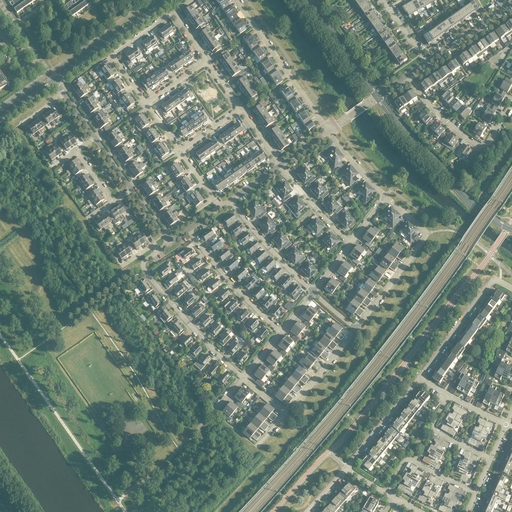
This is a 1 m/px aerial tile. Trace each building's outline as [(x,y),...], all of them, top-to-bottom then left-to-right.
[(22,10),(14,0),(12,0),(11,1),(14,4),(11,6),(17,13),(22,10)] [(18,0),(14,0),(22,10),(27,6),(22,0),(20,0),(19,1),(18,0)] [(86,7),(80,0),(76,0),(78,2),(76,3),(81,10),(86,7)] [(230,1),(229,0),(225,0),(219,5),(223,11),(229,6),(228,4),(230,1)] [(365,0),(365,1),(358,6),(360,9),(367,4),(365,0)] [(421,9),(416,0),(412,2),(417,12),(421,9)] [(426,7),(421,0),(416,0),(421,9),(426,7)] [(71,1),(68,3),(76,14),(81,10),(76,3),(73,5),(71,1)] [(474,1),(470,4),(475,12),(480,9),(474,1)] [(417,12),(412,2),(408,5),(413,14),(417,12)] [(76,14),(68,3),(66,5),(68,8),(66,10),(71,18),(76,14)] [(370,7),(367,4),(360,9),(362,12),(370,7)] [(475,12),(470,4),(465,8),(466,8),(471,15),(475,12)] [(413,14),(408,5),(402,8),(406,13),(407,13),(409,16),(413,14)] [(183,12),(186,16),(195,11),(191,6),(183,12)] [(230,8),(229,6),(223,11),(227,16),(236,10),(234,7),(230,8)] [(330,10),(335,17),(339,14),(335,7),(330,10)] [(372,10),(370,7),(362,12),(365,15),(372,10)] [(466,8),(463,10),(468,17),(471,15),(466,8)] [(238,13),(236,10),(227,16),(231,22),(237,18),(236,16),(238,13)] [(374,13),(372,10),(365,15),(367,18),(374,13)] [(463,10),(460,12),(459,13),(465,20),(468,17),(463,10)] [(198,15),(195,11),(186,16),(190,21),(198,15)] [(459,12),(455,15),(460,23),(465,20),(459,13),(460,12),(459,12)] [(376,17),(374,13),(367,18),(369,22),(376,17)] [(200,14),(198,15),(190,21),(193,25),(203,18),(200,14)] [(460,23),(455,15),(450,18),(450,19),(451,19),(456,26),(460,23)] [(378,20),(376,17),(369,22),(371,25),(378,20)] [(203,18),(193,25),(196,30),(198,28),(200,31),(206,26),(208,25),(203,18)] [(239,20),(237,18),(231,22),(235,28),(244,22),(242,19),(239,20)] [(451,19),(450,19),(447,21),(452,28),(456,26),(451,19)] [(381,23),(378,20),(371,25),(374,28),(381,23)] [(447,21),(444,23),(449,31),(452,28),(447,21)] [(246,25),(244,22),(235,28),(240,34),(246,30),(244,28),(246,25)] [(444,22),(439,26),(445,34),(449,31),(444,23),(444,22)] [(383,26),(381,23),(374,28),(376,31),(383,26)] [(166,25),(163,28),(169,36),(173,32),(174,33),(176,31),(171,24),(168,27),(166,25)] [(422,25),(415,30),(418,34),(421,31),(420,29),(423,27),(422,25)] [(511,34),(505,25),(500,28),(505,35),(507,37),(511,34)] [(210,33),(206,26),(200,31),(201,33),(199,34),(202,39),(210,33)] [(385,29),(383,26),(376,31),(378,34),(385,29)] [(445,34),(439,26),(435,29),(435,30),(440,37),(445,34)] [(169,36),(163,28),(159,30),(161,32),(157,34),(162,42),(165,40),(164,39),(169,36)] [(505,35),(500,28),(496,32),(501,39),(505,35)] [(388,33),(385,29),(378,34),(380,38),(388,33)] [(435,30),(432,32),(437,39),(440,37),(435,30)] [(432,32),(429,34),(434,41),(437,39),(432,32)] [(214,38),(210,33),(202,39),(205,43),(214,38)] [(390,36),(388,33),(380,38),(383,41),(390,36)] [(424,38),(426,41),(428,43),(429,45),(434,41),(429,34),(428,33),(424,36),(425,36),(426,36),(424,38)] [(494,33),(489,36),(494,43),(499,40),(494,33)] [(250,37),(249,34),(243,39),(247,45),(256,38),(254,36),(250,37)] [(150,37),(146,39),(152,47),(157,44),(156,43),(158,41),(155,36),(151,39),(150,37)] [(392,39),(390,36),(383,41),(385,44),(392,39)] [(494,43),(489,36),(485,39),(490,46),(494,43)] [(217,42),(214,38),(205,43),(208,48),(217,42)] [(258,41),(256,38),(247,45),(251,51),(257,46),(256,44),(258,41)] [(152,47),(146,39),(143,42),(144,43),(140,46),(145,53),(148,51),(147,51),(152,47)] [(394,42),(392,39),(385,44),(387,47),(394,42)] [(490,46),(485,39),(480,42),(485,49),(490,46)] [(221,49),(217,42),(208,48),(212,52),(214,51),(215,53),(221,49)] [(396,45),(394,42),(387,47),(389,50),(396,45)] [(487,51),(485,49),(480,42),(476,46),(482,54),(487,51)] [(399,49),(396,45),(389,50),(392,54),(399,49)] [(259,48),(257,46),(251,51),(255,57),(264,50),(262,47),(259,48)] [(483,55),(482,54),(476,46),(472,49),(477,56),(478,58),(483,55)] [(133,49),(130,51),(135,59),(140,56),(139,54),(142,53),(138,48),(134,50),(133,49)] [(180,53),(182,56),(188,64),(191,61),(190,60),(194,57),(189,50),(187,51),(186,49),(180,53)] [(401,52),(399,49),(392,54),(394,57),(401,52)] [(477,56),(472,49),(467,52),(472,59),(477,56)] [(266,53),(264,50),(255,57),(259,62),(266,58),(264,56),(266,53)] [(135,59),(130,51),(126,53),(127,55),(124,58),(129,65),(131,63),(131,62),(135,59)] [(231,58),(225,51),(219,55),(221,58),(219,60),(223,64),(231,58)] [(403,55),(401,52),(394,57),(396,60),(403,55)] [(472,59),(467,52),(463,55),(468,62),(472,59)] [(396,60),(395,60),(398,64),(398,63),(400,65),(405,61),(407,60),(403,55),(396,60)] [(468,62),(463,55),(458,58),(463,65),(468,62)] [(188,64),(182,56),(177,59),(182,66),(184,65),(184,66),(188,64)] [(234,63),(231,58),(223,64),(226,69),(234,63)] [(267,60),(266,58),(259,62),(264,68),(273,62),(271,59),(267,60)] [(182,66),(177,59),(173,62),(178,70),(182,68),(181,67),(182,66)] [(455,60),(451,63),(456,70),(460,67),(455,60)] [(178,70),(173,62),(168,65),(165,66),(170,74),(174,71),(175,73),(178,70)] [(275,65),(273,62),(264,68),(268,74),(274,70),(273,68),(275,65)] [(237,67),(234,63),(226,69),(229,73),(237,67)] [(456,70),(451,63),(446,67),(451,74),(456,70)] [(100,71),(104,76),(112,70),(109,67),(107,68),(105,64),(100,68),(101,70),(100,71)] [(170,74),(165,66),(163,68),(163,69),(159,72),(164,80),(168,78),(166,76),(170,74)] [(237,67),(229,73),(232,78),(234,76),(236,79),(242,75),(245,73),(242,70),(240,72),(237,67)] [(451,74),(446,67),(442,70),(447,77),(451,74)] [(114,74),(112,70),(104,76),(107,80),(106,81),(108,83),(115,78),(112,75),(114,74)] [(275,72),(274,70),(268,74),(272,80),(281,74),(279,71),(275,72)] [(448,79),(447,77),(442,70),(437,73),(444,82),(448,79)] [(0,89),(9,85),(0,72),(0,89)] [(164,80),(159,72),(154,75),(159,83),(160,82),(161,83),(164,80)] [(444,82),(437,73),(433,76),(438,83),(440,85),(444,82)] [(283,77),(281,74),(272,80),(276,86),(282,82),(281,80),(283,77)] [(159,83),(154,75),(149,79),(155,87),(158,84),(158,83),(159,83)] [(247,82),(242,75),(236,79),(238,82),(236,83),(239,88),(247,82)] [(438,83),(433,76),(429,79),(434,86),(438,83)] [(506,79),(503,84),(510,89),(511,85),(511,79),(509,77),(507,80),(506,79)] [(118,82),(115,78),(108,83),(110,86),(110,85),(114,90),(122,84),(119,81),(118,82)] [(155,87),(149,79),(145,82),(144,81),(141,83),(147,90),(150,88),(151,89),(155,87)] [(434,86),(429,79),(424,82),(429,89),(434,86)] [(80,84),(78,81),(73,85),(75,87),(73,89),(72,90),(73,92),(74,91),(76,94),(88,86),(86,84),(82,87),(80,84)] [(250,86),(247,82),(239,88),(242,92),(250,86)] [(429,89),(424,82),(420,85),(425,92),(429,89)] [(124,88),(122,84),(114,90),(117,95),(116,95),(118,98),(125,93),(122,89),(124,88)] [(510,89),(503,84),(500,89),(501,89),(500,92),(505,95),(506,93),(508,93),(510,89)] [(89,88),(88,86),(76,94),(78,97),(77,98),(79,100),(80,99),(82,97),(84,100),(89,96),(87,94),(85,91),(89,88)] [(254,91),(250,86),(242,92),(245,97),(254,91)] [(287,88),(285,86),(279,90),(283,96),(292,90),(290,87),(287,88)] [(181,93),(180,93),(185,101),(190,97),(191,99),(194,97),(188,89),(186,91),(185,89),(181,92),(181,93)] [(294,93),(292,90),(283,96),(287,102),(294,98),(292,96),(294,93)] [(412,90),(408,94),(413,101),(417,98),(412,90)] [(445,102),(451,95),(452,94),(449,90),(447,92),(441,98),(445,102)] [(259,98),(254,91),(245,97),(249,101),(251,100),(253,103),(259,98)] [(505,95),(500,92),(498,95),(497,94),(494,99),(501,103),(504,99),(503,98),(505,95)] [(128,96),(125,93),(118,98),(120,100),(124,104),(132,99),(129,95),(128,96)] [(179,93),(175,96),(181,104),(185,101),(180,93),(179,94),(179,93)] [(413,101),(408,94),(403,97),(408,104),(413,101)] [(455,99),(451,95),(445,102),(449,105),(455,99)] [(91,98),(89,96),(84,100),(85,102),(83,104),(82,105),(84,107),(85,106),(87,109),(98,101),(97,99),(93,102),(91,98)] [(181,104),(175,96),(172,98),(172,99),(171,100),(176,107),(181,104)] [(408,104),(403,97),(399,100),(404,107),(408,104)] [(456,97),(455,99),(449,105),(453,109),(459,103),(460,101),(456,97)] [(295,100),(294,98),(287,102),(292,108),(301,102),(299,99),(295,100)] [(134,102),(132,99),(124,104),(127,109),(126,109),(128,112),(135,107),(132,103),(134,102)] [(501,103),(494,99),(491,103),(489,102),(488,105),(496,110),(498,107),(499,108),(501,103)] [(169,100),(166,102),(171,110),(176,107),(171,100),(170,101),(169,100)] [(404,107),(399,100),(394,103),(399,110),(398,111),(399,114),(401,113),(400,112),(405,108),(404,107)] [(100,103),(98,101),(87,109),(89,112),(88,112),(89,115),(90,114),(93,112),(94,115),(99,111),(98,109),(96,106),(100,103)] [(171,110),(166,102),(162,105),(163,106),(160,109),(165,116),(167,114),(171,110)] [(264,109),(259,102),(253,107),(255,109),(253,110),(256,115),(264,109)] [(303,104),(301,102),(292,108),(296,114),(302,110),(300,108),(303,104)] [(463,107),(459,103),(453,109),(457,113),(463,107)] [(465,104),(463,107),(457,113),(461,116),(468,108),(469,108),(465,104)] [(496,110),(488,105),(486,108),(488,109),(485,113),(492,118),(495,113),(494,113),(496,110)] [(472,112),(468,108),(461,116),(465,120),(471,114),(472,112)] [(51,111),(48,113),(56,125),(58,124),(55,119),(58,117),(60,115),(57,110),(54,112),(53,110),(52,109),(50,110),(51,111)] [(267,114),(264,109),(256,115),(259,119),(267,114)] [(201,113),(197,117),(202,124),(203,123),(204,124),(207,121),(206,120),(209,118),(203,110),(201,112),(201,113)] [(303,112),(302,110),(296,114),(300,120),(309,113),(307,111),(303,112)] [(418,118),(422,121),(428,115),(424,111),(423,112),(421,110),(417,115),(419,117),(418,118)] [(101,113),(99,111),(94,115),(96,117),(94,119),(93,119),(94,122),(95,121),(97,124),(109,115),(107,113),(103,116),(101,113)] [(478,119),(482,121),(487,125),(489,122),(490,123),(492,118),(485,113),(483,112),(478,119)] [(56,125),(48,113),(45,115),(44,114),(42,116),(43,117),(44,119),(42,121),(46,126),(48,124),(51,122),(54,126),(56,125)] [(135,120),(138,125),(146,119),(144,116),(142,117),(139,113),(132,118),(134,121),(135,120)] [(311,116),(309,113),(300,120),(304,126),(310,121),(309,119),(311,116)] [(270,118),(267,114),(259,119),(262,124),(270,118)] [(110,117),(109,115),(97,124),(99,127),(98,127),(100,129),(101,129),(103,127),(105,130),(110,126),(108,124),(106,120),(110,117)] [(432,119),(428,115),(422,121),(426,125),(427,124),(429,127),(434,122),(431,120),(432,119)] [(202,124),(197,117),(192,120),(198,128),(201,126),(201,125),(202,124)] [(275,125),(270,118),(262,124),(265,128),(267,127),(269,129),(275,125)] [(36,122),(33,124),(41,135),(43,134),(40,130),(43,128),(46,126),(42,121),(40,122),(38,120),(37,119),(35,121),(36,122)] [(146,119),(138,125),(136,126),(141,134),(142,133),(150,127),(147,124),(149,123),(146,119)] [(198,128),(192,120),(188,123),(193,131),(194,130),(194,131),(198,128)] [(312,123),(310,121),(304,126),(308,132),(317,125),(315,122),(312,123)] [(487,125),(482,121),(480,124),(479,123),(476,128),(483,133),(486,128),(485,127),(487,125)] [(436,124),(434,122),(429,127),(432,129),(431,129),(435,133),(441,127),(437,123),(436,124)] [(193,131),(188,123),(183,127),(189,135),(192,132),(192,131),(193,131)] [(236,124),(233,127),(238,135),(243,132),(244,133),(247,131),(241,123),(237,126),(236,124)] [(41,135),(33,124),(30,126),(29,125),(27,126),(28,127),(28,128),(29,130),(27,131),(31,136),(33,135),(36,133),(39,137),(41,135)] [(280,132),(275,125),(269,129),(271,131),(268,133),(272,137),(280,132)] [(152,131),(150,127),(142,133),(144,135),(145,134),(148,139),(156,133),(154,130),(152,131)] [(189,135),(183,127),(178,130),(179,131),(177,133),(180,138),(183,136),(184,136),(185,137),(189,135)] [(238,135),(233,127),(229,129),(230,130),(229,131),(234,138),(238,135)] [(445,131),(441,127),(435,133),(433,135),(437,139),(440,136),(442,138),(446,134),(444,132),(445,131)] [(483,133),(476,128),(473,133),(474,133),(473,136),(478,139),(480,137),(481,137),(483,133)] [(115,133),(113,130),(108,134),(109,136),(107,138),(106,139),(108,141),(109,140),(111,143),(122,135),(121,133),(117,136),(115,133)] [(227,131),(223,133),(229,141),(234,138),(229,131),(227,132),(227,131)] [(283,136),(280,132),(272,137),(275,142),(283,136)] [(159,137),(156,133),(148,139),(152,144),(153,143),(154,145),(160,142),(157,138),(159,137)] [(229,141),(223,133),(220,136),(221,138),(217,140),(223,148),(225,146),(224,145),(229,141)] [(65,134),(63,135),(71,147),(74,145),(75,146),(77,144),(76,143),(75,141),(77,139),(74,134),(71,136),(68,138),(65,134)] [(448,136),(446,134),(442,138),(445,141),(443,144),(447,147),(454,138),(449,135),(448,136)] [(71,147),(63,135),(61,137),(64,141),(61,143),(59,145),(62,150),(65,148),(66,150),(67,151),(69,150),(68,149),(71,147)] [(124,137),(122,135),(111,143),(113,146),(112,147),(113,149),(114,148),(117,147),(118,149),(123,145),(122,143),(120,140),(124,137)] [(286,140),(283,136),(275,142),(278,146),(286,140)] [(458,141),(454,138),(447,147),(454,152),(456,149),(460,144),(457,142),(458,141)] [(223,149),(223,148),(217,140),(214,143),(213,141),(209,143),(215,152),(216,154),(223,149)] [(289,145),(286,140),(278,146),(281,151),(289,145)] [(162,145),(160,142),(154,145),(156,148),(155,148),(158,153),(166,148),(164,144),(162,145)] [(215,152),(209,143),(205,146),(206,147),(205,148),(210,155),(215,152)] [(50,144),(48,146),(56,157),(59,155),(60,156),(62,155),(61,154),(62,154),(60,151),(62,150),(59,145),(56,146),(53,148),(50,144)] [(462,146),(460,144),(456,149),(459,151),(458,152),(463,155),(468,148),(463,145),(462,146)] [(125,148),(123,145),(118,149),(120,151),(118,153),(117,154),(118,156),(119,155),(121,158),(133,150),(132,148),(127,151),(125,148)] [(56,157),(48,146),(46,147),(49,151),(46,153),(46,154),(44,155),(47,160),(50,159),(51,161),(52,162),(54,160),(54,159),(56,157)] [(203,147),(200,150),(205,158),(210,155),(205,148),(204,148),(203,147)] [(169,151),(166,148),(158,153),(161,158),(162,161),(170,156),(168,154),(168,152),(169,151)] [(329,157),(331,160),(339,153),(337,150),(336,150),(335,149),(333,150),(331,148),(323,155),(326,159),(329,157)] [(472,151),(468,148),(463,155),(467,158),(468,157),(470,159),(474,154),(471,152),(472,151)] [(134,152),(133,150),(121,158),(123,161),(122,162),(124,164),(125,163),(127,161),(129,164),(134,160),(132,158),(130,155),(134,152)] [(205,158),(200,150),(196,152),(197,154),(194,157),(199,165),(202,163),(201,161),(205,158)] [(260,151),(255,155),(261,163),(264,160),(263,159),(265,158),(260,151)] [(340,153),(339,153),(331,160),(333,163),(331,165),(334,169),(342,162),(340,159),(342,158),(341,156),(342,156),(339,153),(340,153)] [(261,163),(255,155),(251,158),(256,165),(257,164),(257,165),(261,163)] [(256,165),(251,158),(246,161),(252,169),(255,167),(255,166),(256,165)] [(66,172),(67,174),(79,166),(77,163),(78,162),(76,160),(75,160),(73,162),(71,160),(66,163),(68,166),(70,169),(66,172)] [(136,162),(134,160),(129,164),(130,166),(128,168),(127,168),(129,171),(130,170),(132,173),(143,165),(142,163),(138,166),(136,162)] [(252,169),(246,161),(241,165),(246,172),(247,171),(248,172),(252,169)] [(167,167),(168,169),(167,170),(170,175),(172,173),(181,168),(178,164),(176,165),(174,162),(167,167)] [(145,167),(143,165),(132,173),(134,176),(133,176),(134,179),(135,178),(138,176),(139,179),(144,175),(143,173),(141,170),(145,167)] [(246,172),(241,165),(237,168),(242,176),(246,174),(245,173),(246,172)] [(299,177),(298,177),(300,180),(309,173),(305,168),(306,167),(304,165),(298,169),(301,172),(297,175),(299,177)] [(81,168),(79,166),(67,174),(69,176),(73,173),(75,176),(77,178),(82,174),(80,172),(82,171),(84,170),(82,168),(81,168)] [(343,175),(346,177),(354,170),(351,167),(351,168),(350,166),(348,168),(345,166),(337,173),(341,177),(343,175)] [(183,171),(181,168),(172,173),(176,178),(175,179),(177,181),(184,176),(181,172),(183,171)] [(242,176),(237,168),(232,171),(237,178),(238,178),(239,179),(242,176)] [(354,170),(346,177),(348,180),(346,182),(350,186),(358,179),(355,177),(357,175),(356,173),(357,173),(354,170)] [(237,178),(232,171),(227,175),(233,183),(236,180),(236,179),(237,178)] [(312,177),(309,173),(300,180),(302,182),(303,182),(304,184),(308,181),(310,184),(316,179),(313,176),(312,177)] [(84,177),(82,174),(77,178),(78,180),(78,181),(81,184),(76,187),(78,189),(89,180),(87,177),(88,177),(87,175),(86,175),(84,177)] [(233,183),(227,175),(223,178),(228,185),(229,184),(229,185),(233,183)] [(186,180),(184,176),(177,181),(178,184),(179,183),(182,188),(191,182),(188,179),(186,180)] [(228,185),(223,178),(218,181),(224,189),(227,187),(226,186),(228,185)] [(149,181),(147,179),(142,183),(144,185),(142,187),(140,187),(142,190),(143,189),(145,192),(157,184),(155,181),(151,184),(149,181)] [(91,183),(89,180),(78,189),(79,191),(83,188),(86,191),(87,193),(92,189),(91,187),(93,186),(93,185),(94,185),(92,183),(91,183)] [(312,192),(311,193),(313,195),(322,188),(318,184),(319,183),(317,180),(311,185),(313,188),(310,191),(312,192)] [(224,189),(218,181),(213,185),(217,191),(219,190),(220,192),(224,189)] [(193,186),(191,182),(182,188),(186,192),(185,193),(187,195),(194,190),(191,187),(193,186)] [(276,189),(280,194),(289,187),(287,184),(286,185),(284,183),(281,186),(279,183),(273,188),(275,190),(276,189)] [(359,192),(362,194),(370,187),(370,186),(369,187),(367,184),(366,184),(365,183),(363,185),(361,183),(353,190),(357,194),(359,192)] [(158,185),(157,184),(145,192),(147,195),(146,195),(148,197),(149,197),(151,195),(153,198),(158,194),(156,192),(154,188),(158,185)] [(324,186),(322,188),(313,195),(315,198),(316,197),(318,199),(321,196),(323,199),(329,194),(326,192),(326,190),(326,189),(325,188),(325,187),(324,186)] [(289,187),(280,194),(278,196),(283,203),(291,196),(289,194),(292,192),(290,190),(291,189),(289,187)] [(370,187),(362,194),(364,197),(362,199),(366,203),(373,196),(371,193),(373,191),(372,190),(370,187)] [(94,192),(92,189),(87,193),(89,195),(91,199),(87,201),(88,203),(100,195),(98,192),(99,192),(97,189),(96,190),(94,192)] [(196,194),(194,190),(187,195),(188,198),(189,197),(192,202),(201,196),(198,193),(196,194)] [(159,196),(158,194),(153,198),(154,200),(152,201),(151,202),(152,204),(154,204),(156,206),(167,198),(166,196),(162,199),(159,196)] [(102,198),(100,195),(88,203),(90,205),(94,203),(96,206),(98,208),(103,204),(101,202),(103,200),(104,200),(103,197),(102,198)] [(325,208),(327,211),(335,203),(331,199),(332,198),(330,195),(324,200),(327,203),(323,206),(325,208)] [(203,200),(201,196),(192,202),(196,207),(195,207),(197,210),(204,205),(201,201),(203,200)] [(169,200),(167,198),(156,206),(158,209),(157,210),(158,212),(159,212),(161,210),(163,212),(168,209),(167,206),(164,203),(169,200)] [(274,199),(271,201),(277,209),(280,207),(274,199)] [(292,199),(286,204),(285,205),(291,212),(302,202),(299,200),(299,201),(297,199),(294,201),(292,199)] [(250,207),(247,209),(248,211),(248,212),(250,215),(258,208),(255,203),(256,202),(254,200),(248,204),(250,207)] [(304,205),(302,202),(291,212),(297,219),(304,213),(301,210),(305,207),(303,205),(304,205)] [(339,207),(335,203),(327,211),(329,213),(330,212),(331,214),(335,211),(337,214),(342,209),(340,206),(339,207)] [(118,207),(115,209),(123,220),(125,219),(122,215),(125,212),(128,211),(124,206),(122,207),(120,205),(119,204),(117,205),(118,207)] [(258,208),(250,215),(252,217),(254,219),(257,216),(259,218),(267,213),(261,206),(258,208)] [(385,217),(388,220),(395,211),(392,209),(390,208),(389,210),(386,208),(379,216),(383,220),(385,217)] [(123,220),(115,209),(112,211),(111,210),(109,211),(110,212),(111,214),(109,216),(113,221),(115,220),(118,217),(121,222),(123,220)] [(170,211),(168,209),(163,212),(165,215),(163,216),(161,217),(163,219),(164,218),(166,221),(178,213),(176,211),(172,214),(170,211)] [(339,222),(339,223),(341,225),(351,215),(348,213),(347,213),(346,213),(346,212),(343,210),(338,215),(341,218),(337,221),(339,222)] [(396,211),(395,211),(388,220),(391,222),(389,225),(393,228),(400,220),(397,218),(399,216),(398,215),(398,214),(395,212),(396,211)] [(179,215),(178,213),(166,221),(168,224),(167,225),(169,227),(170,226),(172,225),(174,227),(179,224),(177,221),(175,218),(179,215)] [(236,220),(232,214),(224,220),(227,226),(226,226),(228,229),(234,225),(232,222),(236,220)] [(103,217),(100,219),(108,231),(110,229),(107,225),(110,223),(113,221),(109,216),(107,218),(105,216),(104,215),(102,216),(103,217)] [(263,222),(260,225),(261,227),(261,228),(263,230),(271,223),(273,222),(267,215),(266,215),(261,220),(263,222)] [(354,218),(351,215),(341,225),(343,228),(344,227),(346,229),(349,226),(351,228),(356,223),(354,221),(354,220),(353,220),(354,219),(354,218)] [(108,231),(100,219),(97,221),(96,220),(94,222),(95,223),(96,225),(94,227),(98,232),(100,230),(103,228),(106,232),(108,231)] [(305,225),(307,227),(305,230),(309,234),(311,232),(312,231),(320,223),(318,221),(317,221),(315,219),(312,222),(310,220),(305,225)] [(271,223),(263,230),(265,233),(265,232),(267,234),(270,231),(273,234),(278,229),(276,227),(276,226),(273,222),(271,223)] [(320,223),(312,231),(316,235),(315,236),(317,238),(323,233),(320,231),(323,228),(322,226),(322,225),(320,223)] [(400,235),(401,234),(403,237),(405,235),(412,226),(409,224),(407,223),(406,225),(403,223),(396,231),(400,235)] [(240,232),(243,229),(239,224),(231,230),(235,235),(234,236),(236,238),(242,234),(240,232)] [(413,226),(412,226),(405,235),(403,237),(403,238),(403,237),(410,243),(417,235),(415,233),(416,231),(415,229),(412,226),(413,226)] [(374,228),(372,230),(370,228),(366,233),(373,239),(377,234),(381,237),(383,234),(374,228)] [(214,235),(210,230),(202,236),(206,241),(209,239),(211,241),(217,237),(215,235),(214,235)] [(275,243),(274,243),(276,246),(284,238),(280,234),(282,233),(279,230),(274,235),(276,238),(273,241),(275,243)] [(135,233),(133,234),(141,246),(144,244),(145,245),(147,243),(146,242),(145,240),(147,238),(143,233),(141,235),(138,237),(135,233)] [(248,241),(251,238),(247,233),(239,239),(243,244),(242,245),(244,248),(250,243),(248,241)] [(373,239),(366,233),(362,239),(367,242),(365,244),(370,248),(372,245),(370,244),(373,239)] [(141,246),(133,234),(131,235),(134,240),(131,242),(128,244),(132,249),(134,247),(136,249),(137,250),(139,249),(138,248),(141,246)] [(326,245),(334,237),(332,235),(331,236),(329,234),(326,237),(324,235),(319,240),(326,245)] [(337,240),(334,237),(326,245),(330,249),(329,250),(332,253),(337,248),(335,245),(338,242),(336,240),(337,240)] [(288,243),(284,238),(276,246),(278,248),(279,248),(281,249),(284,246),(286,249),(292,244),(289,242),(288,243)] [(217,249),(219,251),(225,247),(225,248),(227,247),(225,244),(223,245),(223,244),(222,245),(218,240),(210,246),(214,251),(217,249)] [(256,250),(259,247),(254,242),(247,249),(251,254),(250,254),(252,257),(258,252),(256,250)] [(120,243),(118,245),(126,256),(129,254),(130,255),(132,254),(131,253),(130,250),(132,249),(128,244),(126,245),(123,247),(120,243)] [(395,244),(391,249),(403,259),(405,256),(402,253),(401,254),(400,254),(400,253),(402,250),(395,244)] [(126,256),(118,245),(116,246),(119,250),(116,252),(113,254),(117,259),(119,258),(121,260),(122,261),(124,259),(123,258),(126,256)] [(288,258),(290,261),(298,253),(294,249),(295,248),(293,245),(288,250),(290,253),(287,256),(288,258)] [(357,245),(353,250),(361,256),(365,251),(366,252),(368,250),(363,246),(362,248),(357,245)] [(178,254),(175,256),(178,261),(181,258),(182,258),(185,263),(186,263),(189,261),(189,260),(188,259),(195,254),(191,249),(187,251),(186,249),(184,250),(178,254)] [(403,259),(391,249),(387,254),(395,260),(397,257),(398,257),(398,258),(398,259),(401,261),(403,259)] [(222,261),(225,259),(227,261),(233,257),(231,254),(230,255),(226,250),(218,256),(222,261)] [(361,256),(353,250),(349,255),(354,259),(352,261),(357,265),(359,262),(357,261),(361,256)] [(264,259),(267,256),(262,251),(255,258),(259,263),(258,263),(261,266),(266,261),(264,259)] [(302,257),(298,253),(290,261),(292,263),(293,262),(295,264),(298,261),(300,264),(305,259),(303,256),(302,257)] [(395,260),(387,254),(383,259),(396,269),(398,266),(394,263),(394,264),(393,264),(392,263),(395,260)] [(199,259),(195,261),(194,259),(186,264),(190,269),(192,267),(194,270),(203,264),(199,259)] [(396,269),(383,259),(380,265),(387,270),(389,267),(390,267),(390,268),(390,269),(394,271),(396,269)] [(231,271),(233,269),(234,269),(236,271),(241,266),(239,264),(238,264),(234,260),(226,266),(231,271)] [(272,268),(275,265),(270,260),(263,267),(267,272),(269,275),(274,270),(272,268)] [(303,272),(302,273),(304,275),(312,267),(308,263),(309,262),(307,260),(302,265),(304,267),(301,270),(303,272)] [(167,262),(161,267),(160,268),(162,270),(158,273),(162,278),(170,271),(168,268),(170,267),(167,262)] [(344,262),(340,267),(348,273),(352,268),(354,269),(356,267),(351,263),(349,265),(344,262)] [(380,265),(378,263),(376,266),(378,267),(374,272),(381,278),(387,270),(380,265)] [(316,271),(312,267),(304,275),(307,277),(309,279),(312,275),(315,278),(320,273),(317,270),(316,271)] [(348,273),(340,267),(337,272),(341,276),(339,278),(344,282),(346,279),(344,278),(348,273)] [(208,269),(204,272),(202,270),(195,275),(199,280),(200,278),(203,281),(212,274),(208,269)] [(239,281),(242,279),(243,278),(245,280),(250,276),(248,273),(247,274),(243,269),(235,276),(239,281)] [(280,276),(283,273),(278,269),(271,276),(276,280),(275,281),(278,284),(283,278),(280,276)] [(175,272),(169,276),(167,277),(169,280),(165,283),(169,288),(178,281),(176,278),(178,276),(175,272)] [(381,278),(374,272),(370,277),(368,276),(366,278),(368,280),(371,282),(373,279),(377,283),(381,278)] [(289,285),(292,282),(287,277),(280,285),(285,289),(284,290),(286,292),(291,287),(289,285)] [(208,287),(209,287),(208,288),(207,289),(207,290),(207,291),(208,291),(209,292),(210,292),(211,291),(212,292),(221,284),(217,280),(215,281),(213,279),(208,283),(209,286),(208,287)] [(248,290),(251,288),(254,290),(259,285),(256,282),(255,283),(251,279),(244,286),(248,290)] [(332,279),(328,284),(335,290),(339,285),(341,286),(343,284),(338,280),(336,282),(332,279)] [(376,285),(371,282),(368,280),(364,285),(377,294),(379,291),(375,289),(374,289),(373,288),(376,285)] [(140,281),(134,285),(140,293),(142,291),(145,295),(150,291),(144,282),(142,284),(140,281)] [(182,282),(179,285),(174,290),(176,292),(174,293),(178,298),(188,289),(182,282)] [(335,290),(328,284),(324,289),(328,293),(326,295),(332,299),(334,297),(331,295),(335,290)] [(298,293),(300,290),(295,285),(289,293),(293,297),(293,298),(295,300),(300,295),(298,293)] [(377,294),(364,285),(361,290),(368,295),(370,292),(371,293),(371,294),(375,297),(377,294)] [(257,300),(260,298),(260,297),(263,299),(268,294),(265,292),(264,292),(260,288),(253,295),(257,300)] [(222,289),(217,294),(213,297),(216,299),(217,299),(218,298),(222,302),(230,295),(226,290),(224,291),(222,289)] [(368,295),(361,290),(357,295),(369,304),(371,301),(367,299),(366,299),(368,295)] [(498,291),(494,296),(500,300),(500,301),(501,301),(505,296),(497,290),(497,291),(498,291)] [(186,300),(182,303),(187,308),(195,301),(197,299),(194,296),(191,292),(185,297),(184,298),(186,300)] [(269,297),(262,304),(267,309),(269,307),(270,306),(272,308),(277,303),(274,300),(276,299),(271,295),(269,297)] [(369,304),(357,295),(353,300),(360,305),(363,302),(364,303),(364,304),(363,304),(367,307),(369,304)] [(489,299),(497,305),(500,301),(500,300),(494,296),(493,295),(490,300),(489,299)] [(145,300),(149,304),(151,307),(153,305),(156,309),(161,305),(155,296),(152,298),(150,296),(145,300)] [(497,305),(489,299),(489,300),(486,305),(493,310),(497,305)] [(235,300),(231,303),(229,301),(223,307),(227,311),(229,309),(231,312),(235,308),(237,306),(239,304),(235,300)] [(360,305),(353,300),(349,305),(362,314),(364,311),(360,309),(359,309),(358,309),(360,305)] [(196,305),(191,310),(193,312),(191,313),(193,315),(195,318),(204,310),(205,309),(201,304),(199,306),(198,307),(196,305)] [(362,314),(349,305),(345,310),(353,316),(355,312),(356,313),(356,314),(360,317),(362,314)] [(493,310),(486,305),(482,310),(482,309),(489,315),(493,310)] [(276,318),(278,316),(279,315),(281,317),(286,311),(283,309),(283,310),(278,306),(271,314),(276,318)] [(310,307),(306,312),(313,318),(317,313),(319,314),(321,312),(316,308),(314,310),(310,307)] [(156,314),(160,318),(164,323),(166,321),(168,323),(172,319),(165,310),(163,312),(161,309),(156,314)] [(241,309),(236,314),(238,317),(236,318),(241,322),(249,314),(244,310),(243,311),(241,309)] [(489,315),(482,309),(482,310),(479,315),(480,315),(486,320),(489,315)] [(313,318),(306,312),(302,317),(306,320),(304,323),(309,327),(311,324),(309,323),(313,318)] [(199,320),(201,322),(200,323),(204,328),(212,320),(208,315),(207,317),(205,314),(199,320)] [(480,315),(476,320),(475,319),(483,325),(487,320),(486,320),(480,315)] [(250,319),(245,325),(248,327),(246,328),(251,332),(258,324),(254,320),(252,321),(250,319)] [(483,325),(475,319),(476,320),(473,325),(472,325),(479,329),(478,330),(479,330),(483,325)] [(212,326),(211,326),(210,327),(212,329),(209,333),(213,337),(221,329),(219,327),(220,325),(216,321),(215,322),(212,326)] [(298,321),(294,326),(301,332),(305,327),(307,329),(309,327),(304,323),(302,325),(298,321)] [(167,327),(171,331),(176,337),(178,335),(179,336),(184,332),(176,323),(174,325),(172,323),(167,327)] [(335,323),(331,328),(343,338),(345,335),(341,333),(340,333),(339,332),(342,329),(335,323)] [(467,328),(467,329),(475,334),(478,330),(479,329),(472,325),(473,325),(472,324),(468,329),(467,328)] [(301,332),(294,326),(290,331),(294,335),(292,337),(297,341),(299,339),(297,337),(301,332)] [(343,338),(331,328),(327,333),(334,339),(336,336),(337,336),(337,337),(337,338),(341,341),(343,338)] [(260,329),(255,334),(257,336),(256,338),(261,342),(268,333),(264,329),(262,331),(260,329)] [(477,336),(475,334),(467,329),(468,329),(464,334),(471,339),(473,341),(477,336)] [(225,330),(220,336),(219,337),(221,339),(218,342),(223,347),(233,335),(231,333),(229,334),(225,330)] [(334,339),(327,333),(323,338),(335,348),(337,345),(333,342),(332,343),(331,342),(334,339)] [(471,339),(464,334),(461,339),(460,338),(468,344),(471,339)] [(184,336),(179,341),(181,343),(180,344),(184,349),(192,341),(188,336),(186,338),(184,336)] [(286,336),(282,341),(289,347),(293,342),(295,344),(297,341),(292,337),(290,340),(286,336)] [(335,348),(323,338),(319,343),(326,349),(328,346),(329,346),(329,347),(333,350),(335,348)] [(468,344),(460,338),(461,339),(457,344),(458,344),(464,349),(468,344)] [(234,339),(229,345),(228,346),(231,348),(227,352),(232,356),(240,347),(237,345),(238,343),(234,339)] [(289,347),(282,341),(278,346),(282,350),(280,352),(285,356),(287,353),(285,352),(289,347)] [(326,349),(319,343),(315,348),(327,357),(329,355),(325,352),(324,352),(323,352),(326,349)] [(458,344),(454,349),(461,354),(465,349),(464,349),(458,344)] [(193,345),(188,351),(190,353),(189,354),(194,358),(201,350),(197,346),(195,347),(193,345)] [(327,357),(315,348),(311,353),(314,355),(318,358),(320,355),(321,356),(321,357),(325,360),(327,357)] [(461,354),(454,349),(451,354),(457,359),(458,359),(461,354)] [(274,351),(270,356),(277,362),(281,357),(283,358),(285,356),(280,352),(278,354),(274,351)] [(309,355),(305,360),(312,366),(316,361),(312,357),(314,355),(311,353),(309,351),(307,353),(309,355)] [(236,357),(238,359),(237,361),(242,365),(249,356),(244,352),(243,354),(241,352),(236,357)] [(446,358),(445,358),(453,363),(457,359),(451,354),(450,353),(446,358)] [(202,355),(198,360),(194,364),(201,370),(211,360),(206,355),(205,357),(202,355)] [(277,362),(270,356),(266,361),(270,364),(268,366),(273,370),(275,368),(273,366),(277,362)] [(453,363),(445,358),(446,358),(442,363),(450,368),(453,363)] [(312,366),(305,360),(301,365),(299,363),(297,366),(299,367),(302,369),(303,367),(308,371),(312,366)] [(502,360),(498,369),(504,371),(507,366),(509,362),(508,361),(508,362),(502,360)] [(450,368),(442,363),(439,368),(438,367),(446,373),(450,368)] [(215,365),(212,368),(210,366),(204,373),(208,377),(210,375),(213,377),(220,369),(215,365)] [(262,365),(258,370),(265,376),(269,371),(271,373),(273,370),(268,366),(266,369),(262,365)] [(302,369),(299,367),(295,372),(306,382),(309,379),(305,376),(305,377),(304,377),(303,376),(306,373),(302,369)] [(446,373),(438,367),(439,368),(435,373),(436,374),(436,373),(442,378),(446,373)] [(504,371),(498,369),(494,378),(500,380),(500,381),(502,377),(504,371)] [(265,376),(258,370),(254,375),(258,379),(255,383),(261,388),(265,384),(261,381),(265,376)] [(511,374),(504,371),(502,377),(511,381),(511,377),(511,374)] [(306,382),(295,372),(291,377),(298,383),(300,380),(301,380),(301,381),(304,384),(306,382)] [(222,386),(227,381),(230,378),(225,374),(223,375),(221,373),(216,379),(219,381),(218,382),(222,386)] [(436,373),(436,374),(433,378),(432,378),(440,384),(443,378),(442,378),(436,373)] [(470,379),(462,374),(459,380),(458,379),(462,381),(467,384),(470,379)] [(472,376),(470,379),(467,384),(473,388),(476,390),(476,389),(479,384),(478,384),(480,381),(472,376)] [(298,383),(291,377),(287,382),(298,392),(301,389),(297,386),(296,386),(295,386),(298,383)] [(462,381),(457,390),(462,393),(462,394),(467,384),(462,381)] [(298,392),(287,382),(283,387),(290,392),(292,389),(293,390),(293,391),(296,394),(298,392)] [(473,388),(467,384),(462,394),(462,393),(468,396),(473,388)] [(491,386),(487,395),(493,397),(495,392),(497,388),(496,388),(491,386)] [(290,392),(283,387),(279,391),(290,401),(293,399),(289,396),(288,396),(287,396),(290,392)] [(243,388),(238,393),(245,399),(250,394),(251,395),(253,393),(249,389),(247,391),(243,388)] [(290,401),(279,391),(275,396),(282,402),(284,399),(285,400),(285,401),(288,404),(290,401)] [(420,392),(418,395),(426,402),(430,397),(423,391),(421,394),(420,393),(420,392)] [(495,392),(493,397),(502,402),(502,401),(504,396),(495,392)] [(245,399),(238,393),(234,398),(238,401),(237,403),(241,407),(243,405),(241,403),(245,399)] [(426,402),(418,395),(416,398),(416,397),(417,398),(415,400),(414,400),(422,406),(426,402)] [(493,397),(487,395),(483,404),(488,406),(488,407),(490,403),(493,397)] [(502,402),(493,397),(490,403),(496,406),(494,409),(497,411),(497,412),(501,414),(502,412),(498,410),(499,407),(501,401),(502,402)] [(422,406),(414,400),(415,400),(413,403),(412,402),(413,402),(413,401),(410,404),(419,411),(422,406)] [(230,402),(226,407),(233,413),(237,408),(239,410),(241,407),(237,403),(235,406),(230,402)] [(267,404),(263,409),(274,419),(277,416),(273,413),(273,414),(272,414),(271,413),(274,410),(267,404)] [(419,411),(410,404),(408,407),(409,407),(409,406),(410,407),(408,409),(407,409),(415,415),(419,411)] [(449,415),(445,413),(444,415),(454,421),(461,409),(454,405),(452,409),(453,410),(454,412),(453,414),(451,415),(449,414),(449,415)] [(233,413),(226,407),(222,412),(226,416),(224,418),(229,422),(231,419),(229,418),(233,413)] [(274,419),(263,409),(259,414),(266,420),(268,417),(269,417),(269,418),(269,419),(272,422),(274,419)] [(415,415),(407,409),(408,409),(406,412),(405,411),(405,410),(403,413),(411,420),(415,415)] [(467,412),(461,409),(454,421),(463,426),(465,424),(461,422),(462,421),(460,420),(460,418),(461,416),(463,416),(465,416),(467,412)] [(411,420),(403,413),(401,415),(401,416),(402,415),(402,416),(401,418),(400,418),(408,424),(411,420)] [(266,420),(259,414),(255,419),(266,429),(268,426),(265,423),(264,423),(263,423),(266,420)] [(454,421),(444,415),(443,417),(446,419),(445,421),(447,422),(448,423),(447,425),(444,426),(443,425),(440,429),(447,433),(454,421)] [(408,424),(400,418),(398,421),(398,420),(398,419),(396,422),(404,429),(408,424)] [(475,429),(471,427),(470,429),(480,434),(486,421),(479,418),(477,422),(479,423),(480,425),(479,428),(477,428),(475,427),(475,429)] [(266,429),(255,419),(250,423),(258,429),(260,426),(261,427),(261,428),(264,431),(266,429)] [(463,426),(454,421),(447,433),(453,437),(456,432),(454,431),(454,429),(455,427),(456,427),(458,428),(459,426),(462,428),(463,426)] [(493,424),(486,421),(480,434),(490,438),(491,436),(488,435),(489,433),(487,432),(486,431),(487,429),(489,428),(491,429),(493,424)] [(404,429),(396,422),(394,424),(394,425),(394,424),(395,425),(393,427),(400,433),(404,429)] [(258,429),(250,423),(246,428),(258,438),(260,436),(257,433),(256,433),(255,433),(258,429)] [(258,438),(246,428),(242,433),(249,439),(252,436),(253,437),(253,438),(256,441),(258,438)] [(387,433),(395,439),(397,441),(401,437),(392,429),(390,431),(389,431),(389,430),(387,433)] [(480,434),(470,429),(469,432),(473,433),(472,435),(474,436),(475,437),(474,439),(471,440),(470,439),(468,444),(475,447),(480,434)] [(395,439),(387,433),(385,435),(386,436),(384,438),(384,437),(391,444),(395,439)] [(490,438),(480,434),(475,447),(481,450),(483,445),(482,445),(481,442),(482,440),(483,440),(485,441),(486,439),(489,441),(490,438)] [(391,444),(384,437),(383,438),(384,438),(382,440),(381,440),(382,439),(379,442),(388,448),(391,444)] [(430,447),(427,445),(426,447),(436,453),(443,441),(436,437),(434,441),(435,442),(436,444),(435,446),(433,447),(431,445),(430,447)] [(449,444),(443,441),(436,453),(445,458),(447,455),(444,453),(442,452),(442,450),(443,448),(445,448),(447,448),(449,444)] [(388,448),(379,442),(377,444),(378,444),(379,445),(377,447),(376,446),(384,453),(388,448)] [(384,453),(376,446),(377,447),(375,449),(374,449),(374,448),(372,451),(380,457),(384,453)] [(436,453),(426,447),(425,449),(428,451),(427,453),(429,454),(430,455),(428,457),(426,458),(425,457),(422,461),(429,465),(436,453)] [(382,459),(380,457),(372,451),(370,453),(371,453),(370,456),(369,455),(377,462),(378,463),(382,459)] [(456,461),(455,463),(465,467),(471,454),(464,451),(462,456),(464,457),(465,459),(464,461),(462,461),(460,460),(460,462),(456,461)] [(445,458),(436,453),(429,465),(435,468),(438,470),(441,466),(436,463),(435,461),(437,459),(438,459),(440,460),(440,459),(443,461),(445,458)] [(478,458),(471,454),(465,467),(475,472),(476,470),(473,468),(474,467),(472,466),(471,464),(472,462),(474,461),(476,462),(478,458)] [(377,462),(369,455),(369,456),(367,458),(367,457),(365,459),(373,466),(377,462)] [(373,466),(365,459),(363,462),(364,462),(362,465),(369,471),(373,466)] [(511,465),(511,464),(504,461),(502,466),(510,470),(511,465)] [(465,467),(455,463),(454,465),(458,466),(457,468),(459,469),(460,470),(459,472),(457,473),(452,471),(450,475),(453,477),(460,480),(465,467)] [(406,474),(403,472),(401,475),(411,480),(418,468),(412,465),(409,469),(411,470),(411,472),(410,474),(409,474),(407,473),(406,474)] [(510,470),(502,466),(500,472),(508,475),(510,470)] [(475,472),(465,467),(460,480),(466,483),(468,479),(467,478),(466,476),(467,474),(468,473),(471,474),(471,473),(474,475),(475,472)] [(424,472),(418,468),(411,480),(421,486),(422,484),(419,482),(419,480),(417,479),(417,478),(418,476),(420,475),(422,476),(424,472)] [(411,480),(401,475),(400,477),(403,479),(403,480),(405,481),(405,483),(404,485),(402,485),(400,485),(398,489),(404,492),(411,480)] [(437,479),(430,475),(428,479),(430,480),(430,482),(429,485),(428,485),(426,484),(425,485),(422,484),(421,486),(431,491),(437,479)] [(498,475),(496,480),(504,483),(506,478),(498,475)] [(443,482),(437,479),(431,491),(440,496),(441,494),(438,492),(439,491),(437,490),(436,488),(438,486),(440,485),(441,486),(443,482)] [(421,486),(411,480),(404,492),(410,496),(413,492),(411,491),(411,489),(412,487),(413,486),(415,488),(416,487),(419,489),(419,488),(421,486)] [(504,483),(496,480),(494,485),(502,488),(504,483)] [(347,486),(344,489),(351,495),(356,490),(357,490),(359,488),(354,484),(352,486),(348,482),(346,485),(347,486)] [(445,495),(441,494),(440,496),(451,501),(456,488),(450,485),(448,489),(449,490),(450,492),(449,494),(448,495),(445,494),(445,495)] [(502,488),(494,485),(491,490),(500,493),(502,488)] [(431,491),(421,486),(419,488),(423,490),(422,491),(424,492),(425,494),(423,496),(421,496),(420,496),(418,500),(424,503),(431,491)] [(463,491),(456,488),(451,501),(461,505),(462,503),(458,501),(459,500),(457,499),(456,498),(457,495),(459,495),(461,495),(463,491)] [(351,495),(344,489),(341,492),(340,491),(338,493),(346,501),(351,495)] [(500,493),(491,490),(489,495),(497,498),(500,493)] [(440,496),(431,491),(424,503),(431,507),(433,502),(431,502),(431,500),(432,497),(433,497),(435,498),(436,496),(439,498),(440,496)] [(348,502),(346,501),(338,493),(336,496),(337,497),(334,500),(341,506),(342,508),(348,502)] [(372,495),(367,503),(376,508),(378,505),(377,504),(379,500),(372,495)] [(497,498),(489,495),(487,500),(495,503),(497,498)] [(445,511),(451,501),(440,496),(439,498),(443,500),(442,501),(444,502),(445,504),(444,506),(442,507),(440,506),(438,510),(441,511),(445,511)] [(341,506),(334,500),(331,503),(330,502),(328,505),(336,511),(341,506)] [(495,503),(487,500),(485,505),(493,508),(495,503)] [(461,505),(451,501),(445,511),(453,511),(454,511),(452,511),(451,509),(452,507),(454,506),(456,507),(456,506),(460,507),(461,505)] [(373,511),(376,508),(367,503),(362,511),(364,511),(372,511),(373,511)]
